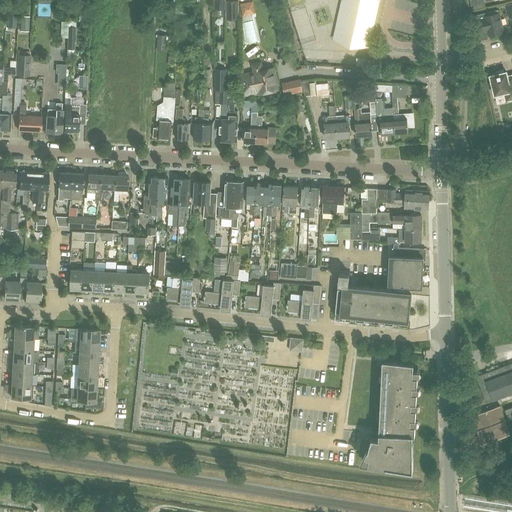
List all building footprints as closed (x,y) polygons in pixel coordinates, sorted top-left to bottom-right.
[(214,0),(214,9),(225,9),(225,0),(214,0)] [(237,17),(236,0),(226,0),(227,18),(237,17)] [(343,0),(335,39),(349,44),(349,43),(353,44),(352,45),(367,46),(376,4),(377,1),(377,0),(343,0)] [(484,0),(474,0),(470,1),(472,9),(486,6),(484,0)] [(253,2),(241,5),(243,17),(255,14),(253,2)] [(7,3),(6,26),(16,27),(17,3),(7,3)] [(489,34),(489,35),(503,32),(499,13),(498,9),(484,13),(485,16),(485,18),(474,20),(477,33),(485,31),(484,30),(488,29),(488,30),(489,34)] [(20,16),(19,30),(27,30),(28,16),(20,16)] [(247,44),(257,42),(253,21),(242,23),(247,44)] [(75,48),(76,26),(68,26),(67,37),(67,47),(74,48),(75,48)] [(166,50),(167,35),(162,34),(158,34),(158,40),(157,49),(166,50)] [(30,55),(28,55),(18,55),(17,75),(28,75),(30,55)] [(273,68),(263,70),(261,61),(251,63),(253,72),(240,75),(241,94),(257,92),(258,93),(277,89),(273,68)] [(56,73),(58,73),(66,73),(66,64),(56,64),(56,73)] [(2,96),(2,99),(0,129),(9,130),(10,119),(10,114),(11,97),(11,95),(11,92),(7,92),(8,82),(8,74),(15,75),(16,66),(4,66),(3,81),(2,96)] [(228,140),(230,90),(227,89),(227,88),(227,70),(216,70),(216,88),(222,87),(221,97),(221,101),(221,105),(220,117),(220,131),(219,140),(228,140)] [(495,95),(506,92),(508,100),(511,99),(511,74),(507,76),(506,71),(504,72),(503,70),(495,71),(496,74),(490,75),(495,95)] [(87,75),(79,75),(78,88),(87,88),(87,75)] [(298,79),(279,81),(280,94),(299,91),(298,79)] [(302,80),(303,92),(304,96),(316,95),(314,79),(302,80)] [(316,84),(317,96),(329,95),(328,83),(316,84)] [(153,136),(170,137),(172,121),(174,121),(174,109),(176,89),(165,89),(164,102),(157,105),(156,120),(158,120),(158,128),(154,127),(153,136)] [(181,90),(176,89),(174,109),(176,109),(176,118),(177,118),(177,129),(176,129),(175,137),(188,138),(189,123),(185,123),(186,118),(183,117),(183,109),(180,109),(181,90)] [(237,141),(238,118),(238,111),(234,110),(235,104),(234,104),(234,97),(233,97),(233,90),(230,90),(228,140),(237,141)] [(406,91),(392,91),(391,97),(392,107),(394,133),(407,132),(407,127),(414,126),(412,113),(399,114),(398,97),(406,98),(406,91)] [(303,111),(302,108),(298,96),(291,98),(296,113),(303,111)] [(65,104),(64,132),(74,133),(74,130),(78,130),(80,107),(71,106),(71,104),(70,104),(71,98),(64,97),(64,104),(65,104)] [(375,98),(376,115),(377,124),(380,124),(381,134),(394,133),(392,107),(384,108),(383,98),(375,98)] [(256,142),(257,116),(257,114),(258,101),(242,100),(242,107),(252,107),(252,113),(251,127),(245,127),(244,133),(244,141),(245,143),(246,144),(247,144),(249,144),(250,143),(251,141),(256,142)] [(46,124),(46,132),(60,132),(61,124),(61,109),(62,103),(56,102),(56,109),(47,109),(47,115),(46,124)] [(39,131),(40,122),(40,116),(25,115),(26,104),(20,104),(18,130),(39,131)] [(193,138),(202,139),(204,106),(199,106),(198,122),(194,122),(193,138)] [(208,122),(209,111),(209,106),(204,106),(202,139),(211,139),(212,123),(208,122)] [(372,135),(371,122),(370,118),(369,118),(369,114),(354,115),(356,136),(372,135)] [(344,122),(336,122),(337,137),(349,136),(349,127),(349,115),(343,115),(344,122)] [(262,116),(257,116),(256,142),(268,142),(276,143),(276,126),(268,126),(268,128),(261,128),(262,116)] [(337,137),(336,122),(336,116),(323,117),(324,129),(325,129),(326,138),(337,137)] [(15,187),(16,170),(16,169),(2,169),(1,187),(3,187),(2,199),(0,199),(0,205),(0,228),(17,229),(18,213),(9,213),(10,187),(15,187)] [(27,206),(28,189),(29,171),(26,171),(25,170),(22,170),(21,171),(20,171),(19,188),(23,188),(22,205),(27,206)] [(29,171),(28,189),(33,189),(32,201),(37,202),(39,172),(29,171)] [(42,172),(39,172),(37,202),(42,202),(43,190),(47,190),(48,173),(47,173),(46,171),(44,171),(42,172)] [(64,187),(70,188),(71,172),(59,172),(58,199),(63,200),(64,187)] [(83,173),(71,172),(70,188),(71,188),(70,191),(70,198),(77,199),(82,199),(82,197),(83,185),(83,173)] [(114,188),(114,193),(113,201),(118,201),(118,193),(119,194),(119,189),(127,189),(128,175),(126,175),(126,172),(120,172),(120,175),(115,175),(114,188)] [(99,188),(100,174),(87,173),(87,185),(87,187),(86,192),(86,198),(94,199),(94,200),(99,200),(99,193),(99,188)] [(115,175),(100,174),(99,188),(114,188),(115,175)] [(157,213),(159,177),(150,176),(148,194),(143,194),(142,213),(157,213)] [(168,178),(159,177),(157,213),(156,224),(161,224),(162,203),(166,203),(168,178)] [(172,178),(170,203),(169,203),(168,213),(173,214),(172,225),(174,225),(173,235),(172,235),(172,243),(177,243),(179,215),(181,178),(172,178)] [(187,215),(184,215),(184,204),(189,204),(191,179),(181,178),(179,215),(177,243),(183,244),(184,223),(186,223),(187,215)] [(216,218),(216,205),(209,205),(211,182),(195,181),(194,202),(205,203),(204,218),(216,218)] [(231,218),(234,181),(225,181),(224,206),(219,206),(218,217),(231,218)] [(243,182),(234,181),(231,218),(237,218),(238,207),(242,207),(243,182)] [(249,214),(254,214),(257,182),(248,182),(246,203),(250,204),(249,214)] [(265,183),(257,182),(254,214),(259,215),(260,204),(263,204),(265,183)] [(273,183),(265,183),(263,204),(264,204),(263,216),(266,216),(266,215),(271,215),(273,183)] [(282,184),(273,183),(271,215),(275,215),(276,205),(280,205),(282,184)] [(304,217),(309,217),(311,185),(302,185),(301,206),(305,206),(304,217)] [(318,207),(320,186),(311,185),(309,217),(314,217),(315,207),(318,207)] [(297,205),(297,195),(298,187),(284,186),(283,204),(289,204),(289,213),(295,213),(296,205),(297,205)] [(345,187),(331,186),(324,186),(322,213),(338,214),(338,202),(345,202),(345,187)] [(362,199),(362,212),(361,222),(362,226),(362,232),(370,231),(369,222),(376,222),(376,212),(376,207),(376,201),(377,189),(361,188),(362,199)] [(388,201),(388,189),(377,189),(376,201),(388,201)] [(394,201),(394,199),(429,200),(429,191),(405,190),(405,194),(395,194),(395,190),(388,189),(388,201),(394,201)] [(429,209),(429,201),(429,200),(394,199),(394,201),(394,204),(405,204),(405,208),(429,209)] [(135,234),(137,212),(130,212),(129,234),(135,234)] [(362,226),(361,222),(362,212),(350,212),(350,239),(363,238),(362,232),(362,226)] [(405,228),(421,228),(421,214),(394,215),(394,212),(376,212),(376,222),(393,222),(393,228),(405,228)] [(69,217),(56,216),(59,225),(68,226),(69,217)] [(68,226),(83,227),(83,217),(69,216),(69,217),(68,226)] [(97,218),(83,217),(83,227),(96,228),(97,218)] [(36,229),(38,229),(37,234),(45,235),(46,219),(36,219),(36,229)] [(127,221),(112,220),(112,228),(127,229),(127,221)] [(298,223),(298,244),(307,244),(308,223),(298,223)] [(421,228),(405,228),(405,234),(399,234),(399,236),(388,236),(387,243),(394,243),(399,243),(399,239),(401,239),(405,240),(405,241),(421,241),(421,228)] [(85,240),(85,232),(72,231),(72,239),(85,240)] [(72,239),(71,247),(85,248),(85,241),(85,240),(72,239)] [(423,266),(424,257),(423,257),(424,253),(420,252),(421,248),(399,247),(399,243),(394,243),(393,256),(392,256),(392,255),(391,254),(390,254),(389,254),(389,255),(388,255),(388,256),(388,257),(389,258),(390,256),(388,289),(348,285),(349,281),(349,273),(347,273),(340,272),(338,284),(340,284),(340,287),(338,287),(335,315),(336,315),(336,316),(342,317),(341,317),(351,318),(356,319),(365,320),(370,320),(379,321),(385,322),(384,322),(394,323),(399,323),(408,324),(409,317),(411,294),(405,294),(405,290),(392,289),(392,286),(422,287),(423,272),(423,271),(423,266)] [(307,263),(315,263),(315,255),(314,255),(314,245),(308,245),(307,263)] [(163,251),(160,251),(155,250),(154,274),(164,275),(166,251),(163,251)] [(228,257),(214,256),(213,271),(215,271),(215,277),(225,277),(225,272),(227,272),(228,257)] [(26,258),(25,267),(45,269),(46,259),(26,258)] [(233,260),(230,260),(229,260),(228,275),(226,275),(226,279),(238,280),(239,276),(239,269),(240,261),(233,260)] [(260,264),(251,264),(250,277),(259,278),(260,264)] [(280,277),(296,278),(297,265),(280,264),(280,277)] [(307,276),(307,266),(297,266),(297,276),(307,276)] [(307,266),(307,276),(307,278),(317,279),(318,267),(307,266)] [(105,268),(105,271),(94,270),(93,291),(100,292),(100,289),(104,289),(104,292),(105,268)] [(116,269),(105,268),(104,292),(111,292),(111,290),(115,290),(115,292),(116,269)] [(82,291),(83,270),(72,269),(71,286),(71,290),(78,290),(78,288),(82,288),(82,291)] [(122,293),(122,290),(126,291),(126,293),(127,269),(127,272),(117,271),(117,269),(116,269),(115,292),(122,293)] [(133,293),(133,291),(137,291),(137,293),(137,294),(138,270),(127,269),(126,293),(133,293)] [(94,270),(83,270),(82,291),(89,291),(89,289),(93,289),(93,291),(94,270)] [(150,273),(139,273),(139,270),(138,270),(137,294),(144,294),(144,291),(149,292),(150,273)] [(278,270),(269,270),(269,276),(270,276),(270,279),(277,279),(278,277),(278,270)] [(19,299),(19,290),(20,282),(19,282),(5,281),(5,276),(0,275),(0,288),(4,289),(4,298),(19,299)] [(180,304),(180,306),(191,307),(192,296),(192,291),(199,292),(200,278),(193,277),(193,278),(183,277),(167,276),(166,287),(167,287),(167,291),(166,291),(166,294),(167,294),(166,298),(181,300),(180,304)] [(27,277),(20,277),(19,282),(20,282),(19,290),(26,290),(25,299),(40,300),(40,297),(42,297),(42,291),(41,291),(41,283),(26,282),(27,277)] [(233,294),(239,295),(241,280),(238,280),(226,279),(224,279),(222,293),(205,291),(205,295),(204,295),(204,298),(205,298),(204,302),(221,304),(220,310),(231,311),(233,294)] [(271,315),(272,305),(273,299),(279,299),(281,283),(274,282),(274,285),(264,284),(262,297),(246,295),(245,299),(244,299),(244,302),(245,302),(245,306),(261,308),(261,314),(271,315)] [(301,312),(301,318),(311,319),(313,303),(319,304),(321,285),(314,285),(314,289),(304,288),(302,301),(288,299),(288,304),(287,303),(286,306),(287,307),(287,311),(301,312)] [(14,337),(33,338),(38,339),(38,326),(15,325),(14,337)] [(75,341),(99,342),(99,329),(76,328),(75,341)] [(32,350),(33,338),(14,337),(13,349),(32,350)] [(303,339),(291,337),(290,350),(302,351),(303,339)] [(98,354),(99,342),(75,341),(74,352),(79,353),(98,354)] [(32,350),(13,349),(13,361),(34,362),(34,361),(32,361),(32,350)] [(97,365),(98,354),(79,353),(78,364),(97,365)] [(415,386),(417,386),(418,376),(416,376),(420,376),(420,370),(413,369),(414,364),(414,363),(383,359),(382,368),(384,368),(383,377),(388,377),(388,383),(383,383),(383,393),(387,393),(387,399),(382,399),(382,409),(387,409),(386,416),(381,415),(381,425),(386,425),(385,432),(379,431),(379,433),(379,437),(372,436),(368,449),(367,449),(365,454),(366,455),(367,456),(367,455),(369,456),(369,461),(368,461),(368,462),(407,469),(407,468),(406,467),(407,456),(412,457),(413,457),(413,440),(413,435),(415,435),(415,425),(413,425),(413,424),(417,425),(417,419),(414,419),(414,418),(416,418),(416,408),(414,408),(418,408),(418,403),(414,402),(416,402),(417,392),(415,392),(419,392),(419,386),(415,386)] [(12,373),(34,374),(34,362),(13,361),(12,373)] [(511,362),(475,376),(485,401),(496,397),(496,398),(500,397),(500,396),(503,394),(504,396),(507,394),(507,393),(511,392),(511,393),(511,392),(511,362)] [(78,376),(97,377),(97,365),(78,364),(78,376)] [(31,374),(34,374),(12,373),(12,384),(33,386),(33,385),(31,385),(31,374)] [(77,388),(96,389),(97,377),(78,376),(77,388)] [(33,386),(12,384),(11,397),(27,397),(27,402),(32,403),(33,386)] [(52,387),(45,386),(44,405),(51,406),(52,387)] [(96,401),(96,389),(77,388),(76,400),(96,401)] [(510,433),(499,405),(500,405),(499,404),(471,415),(476,429),(481,443),(510,433)] [(481,508),(488,509),(488,511),(511,511),(511,500),(482,498),(481,508)]
